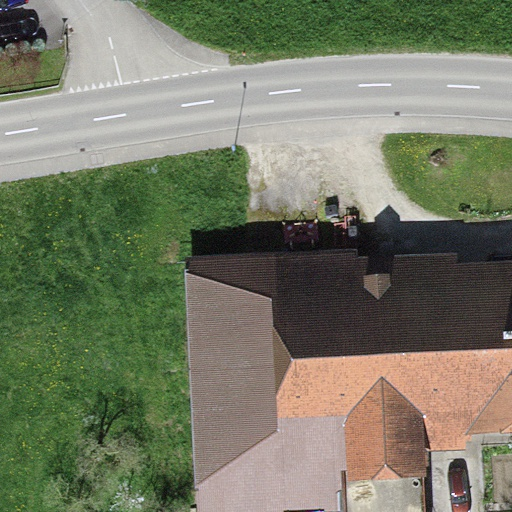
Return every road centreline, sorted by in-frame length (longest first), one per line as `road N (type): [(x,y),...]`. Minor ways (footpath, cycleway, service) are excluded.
road 1 (secondary): [(511,89),(326,86),(0,133)]
road 2 (track): [(88,0),(110,37),(130,112)]
